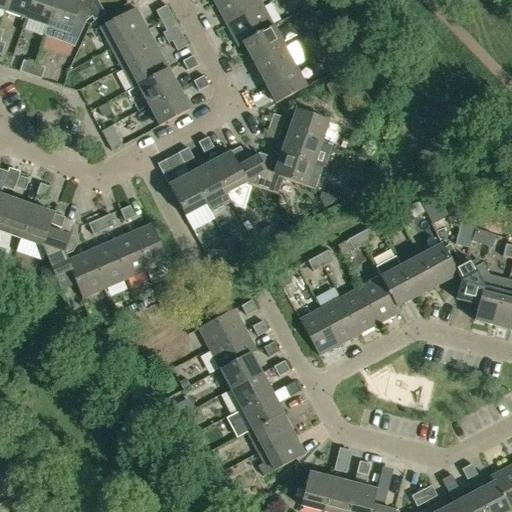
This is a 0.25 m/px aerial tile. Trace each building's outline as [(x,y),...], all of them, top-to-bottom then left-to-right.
[(8,0),(0,0),(0,10),(4,12),(8,0)] [(26,19),(32,0),(8,0),(4,12),(26,19)] [(47,27),(56,0),(32,0),(26,19),(47,27)] [(92,17),(77,12),(81,2),(74,0),(56,0),(47,27),(44,37),(75,47),(86,21),(92,17)] [(227,26),(263,7),(259,0),(227,0),(216,6),(227,26)] [(166,6),(155,12),(161,22),(171,16),(166,6)] [(243,43),(274,27),(263,7),(227,26),(238,47),(243,44),(243,43)] [(111,48),(147,29),(136,9),(100,28),(111,48)] [(171,16),(161,22),(166,32),(177,26),(171,16)] [(314,18),(304,24),(309,34),(320,28),(314,18)] [(254,63),(285,47),(274,27),(243,43),(243,44),(254,63)] [(320,28),(309,34),(315,44),(325,38),(320,28)] [(122,68),(157,49),(147,29),(111,48),(122,68)] [(182,36),(172,42),(177,52),(188,46),(182,36)] [(264,84),(295,67),(285,47),(254,63),(264,84)] [(316,56),(320,65),(335,57),(332,50),(330,48),(323,52),(316,56)] [(138,86),(168,69),(157,49),(122,68),(133,89),(138,86)] [(182,62),(188,72),(198,66),(193,56),(182,62)] [(326,65),(331,74),(342,69),(336,59),(326,65)] [(23,61),(19,72),(29,76),(33,64),(23,61)] [(33,64),(29,76),(41,80),(45,68),(33,64)] [(295,67),(264,84),(276,104),(306,88),(295,67)] [(148,106),(179,90),(168,69),(138,86),(148,106)] [(347,72),(337,77),(343,90),(354,84),(347,72)] [(193,82),(198,92),(209,86),(204,76),(193,82)] [(159,127),(190,110),(179,90),(148,106),(159,127)] [(111,112),(106,104),(98,108),(102,116),(111,112)] [(288,132),(321,144),(329,121),(296,110),(288,132)] [(273,115),(269,126),(281,129),(285,119),(273,115)] [(269,126),(266,136),(277,140),(281,129),(269,126)] [(314,165),(321,144),(288,132),(281,154),(314,165)] [(208,138),(198,143),(204,154),(214,148),(208,138)] [(188,148),(178,154),(183,164),(193,159),(188,148)] [(238,167),(235,163),(230,153),(209,164),(226,194),(245,184),(246,184),(237,167),(238,167)] [(266,172),(268,173),(272,162),(269,157),(259,153),(258,156),(266,172)] [(321,168),(314,165),(281,154),(273,175),(283,178),(282,179),(313,190),(321,168)] [(273,175),(268,173),(266,172),(258,156),(238,167),(237,167),(246,184),(245,184),(277,195),(282,179),(283,178),(273,175)] [(167,159),(157,165),(163,175),(173,170),(167,159)] [(230,203),(226,194),(209,164),(189,175),(205,205),(210,214),(230,203)] [(185,216),(205,205),(189,175),(168,186),(185,216)] [(29,180),(18,176),(14,187),(25,191),(29,180)] [(50,188),(40,184),(36,195),(46,199),(50,188)] [(319,200),(323,208),(339,199),(321,193),(319,200)] [(0,228),(10,199),(0,195),(0,228)] [(429,197),(419,202),(424,213),(434,208),(429,197)] [(0,231),(21,239),(32,206),(10,199),(0,228),(0,231)] [(49,229),(50,225),(54,214),(32,206),(21,239),(42,247),(48,229),(49,229)] [(130,206),(120,211),(124,222),(135,217),(130,206)] [(398,214),(404,224),(414,219),(408,208),(398,214)] [(54,214),(50,225),(61,228),(65,218),(54,214)] [(394,230),(404,224),(398,214),(388,219),(394,230)] [(98,220),(103,231),(114,226),(109,215),(98,220)] [(93,235),(103,231),(98,220),(88,224),(93,235)] [(130,234),(146,272),(167,262),(151,225),(130,234)] [(270,234),(266,226),(259,230),(264,238),(270,234)] [(70,237),(49,229),(48,229),(42,247),(55,277),(70,271),(71,270),(67,261),(68,261),(65,256),(64,253),(70,237)] [(358,235),(363,246),(373,240),(368,230),(358,235)] [(125,281),(146,272),(130,234),(109,243),(125,281)] [(240,247),(234,235),(224,239),(230,252),(240,247)] [(353,251),(363,246),(358,235),(348,240),(353,251)] [(64,253),(65,256),(74,252),(77,245),(73,236),(70,237),(64,253)] [(104,289),(125,281),(109,243),(88,252),(104,289)] [(453,267),(453,266),(441,244),(421,255),(437,286),(457,276),(457,275),(453,267)] [(511,245),(506,244),(503,256),(511,258),(511,245)] [(318,257),(323,267),(333,262),(328,251),(318,257)] [(82,299),(104,289),(88,252),(68,261),(67,261),(71,270),(70,271),(82,299)] [(417,297),(437,286),(421,255),(401,266),(417,297)] [(417,297),(401,266),(395,256),(375,266),(381,277),(397,308),(397,307),(417,297)] [(313,273),(323,267),(318,257),(307,262),(313,273)] [(484,288),(474,270),(468,258),(453,266),(453,267),(457,275),(457,276),(460,283),(456,300),(478,305),(479,306),(483,288),(484,288)] [(0,272),(8,275),(11,266),(0,261),(0,272)] [(497,327),(508,282),(488,277),(482,265),(474,270),(484,288),(483,288),(479,306),(478,305),(474,321),(497,327)] [(287,273),(277,278),(282,289),(292,284),(287,273)] [(400,313),(397,307),(397,308),(381,277),(360,288),(380,324),(400,313)] [(511,330),(511,282),(508,282),(497,327),(511,330)] [(360,334),(380,324),(360,288),(340,299),(360,334)] [(339,345),(360,334),(340,299),(320,309),(339,345)] [(246,316),(257,311),(252,301),(241,306),(246,316)] [(319,356),(339,345),(320,309),(299,320),(319,356)] [(209,350),(245,331),(234,310),(198,329),(209,350)] [(257,337),(268,331),(263,321),(252,327),(257,337)] [(251,354),(256,351),(245,331),(209,350),(220,370),(251,354)] [(268,358),(279,352),(274,342),(263,348),(268,358)] [(261,374),(251,354),(220,370),(231,390),(261,374)] [(279,377),(289,372),(284,362),(274,367),(279,377)] [(241,410),(272,394),(261,374),(231,390),(241,410)] [(185,379),(179,383),(183,390),(189,386),(185,379)] [(290,397),(300,392),(295,382),(284,388),(290,397)] [(283,414),(272,394),(241,410),(227,418),(238,437),(247,433),(252,430),(283,414)] [(189,436),(198,431),(188,411),(179,416),(189,436)] [(258,453),(294,434),(283,414),(252,430),(247,433),(258,453)] [(294,434),(258,453),(269,474),(305,455),(294,434)] [(339,448),(337,459),(348,463),(351,451),(339,448)] [(220,460),(214,450),(204,455),(204,456),(209,465),(220,460)] [(337,459),(334,471),(345,474),(348,463),(337,459)] [(370,465),(359,462),(356,474),(367,476),(370,465)] [(477,475),(471,465),(461,470),(467,480),(477,475)] [(509,511),(510,511),(511,511),(511,468),(511,466),(490,477),(494,482),(509,511)] [(321,511),(323,511),(332,479),(309,473),(300,506),(321,511)] [(457,486),(451,475),(441,481),(447,491),(457,486)] [(483,511),(509,511),(494,482),(490,477),(493,483),(474,493),(483,511)] [(346,511),(354,484),(332,479),(323,511),(346,511)] [(231,481),(221,487),(226,497),(237,491),(231,481)] [(370,511),(372,506),(374,500),(377,490),(354,484),(346,511),(370,511)] [(428,488),(421,491),(427,502),(433,498),(428,488)] [(377,490),(374,500),(385,502),(387,492),(377,490)] [(421,491),(411,497),(417,507),(427,502),(421,491)] [(457,511),(483,511),(474,493),(453,504),(457,511)] [(23,511),(32,511),(36,510),(30,500),(20,506),(23,511)]
